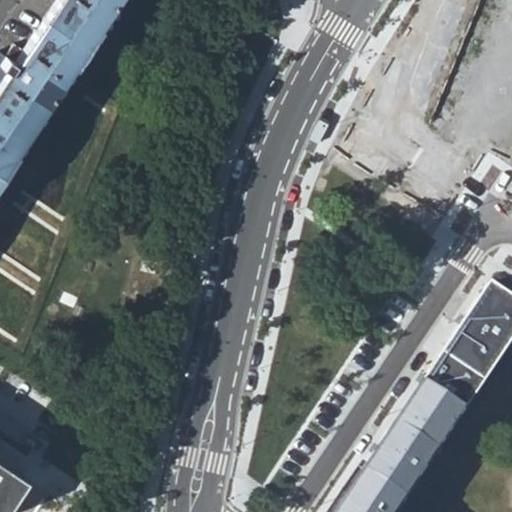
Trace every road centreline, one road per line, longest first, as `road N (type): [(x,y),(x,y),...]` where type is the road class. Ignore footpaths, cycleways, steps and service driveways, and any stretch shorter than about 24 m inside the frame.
road 1 (primary): [(185,511),(238,259),(285,152),(316,0)]
road 2 (residential): [(498,209),(285,511)]
road 3 (residential): [(379,121),(396,143),(498,209)]
road 4 (residential): [(379,121),(432,0)]
